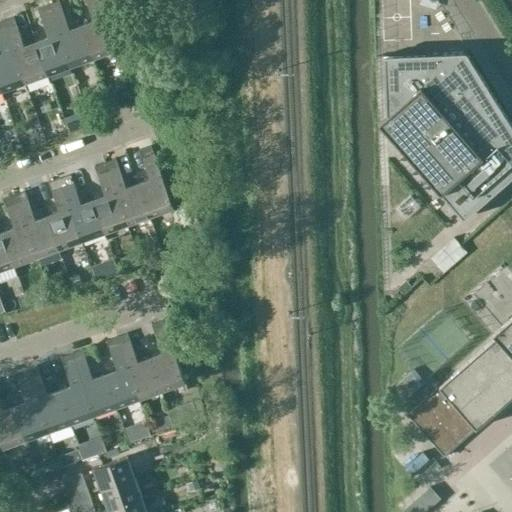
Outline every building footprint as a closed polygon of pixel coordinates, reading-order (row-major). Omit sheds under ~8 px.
[(86,0),(94,22),(82,26),(94,60),(118,51),(99,0),(86,0)] [(59,1),(49,4),(71,68),(94,60),(82,26),(70,31),(59,1)] [(49,76),(71,68),(49,4),(38,8),(49,38),(37,42),(49,76)] [(26,84),(49,76),(37,42),(25,47),(14,17),(3,21),(26,84)] [(0,83),(3,92),(26,84),(3,21),(0,22),(0,44),(3,54),(0,55),(0,83)] [(511,126),(465,51),(383,54),(386,116),(378,121),(463,219),(511,176),(511,126)] [(16,132),(35,129),(29,88),(9,92),(16,132)] [(150,178),(138,183),(150,217),(174,209),(152,146),(140,150),(150,178)] [(116,158),(105,162),(127,225),(150,217),(138,183),(126,187),(116,158)] [(127,225),(105,162),(94,166),(105,195),(93,199),(105,233),(127,225)] [(82,241),(105,233),(93,199),(81,203),(71,174),(60,178),(82,241)] [(59,211),(47,215),(59,249),(82,241),(60,178),(49,182),(59,211)] [(25,190),(14,194),(36,257),(59,249),(47,215),(35,219),(25,190)] [(14,227),(2,231),(14,265),(36,257),(14,194),(3,198),(14,227)] [(0,270),(14,265),(2,231),(0,232),(0,270)] [(25,298),(18,300),(21,309),(28,306),(25,298)] [(511,317),(492,335),(495,338),(439,386),(408,414),(444,456),(475,429),(511,396),(511,317)] [(162,353),(150,357),(162,389),(185,381),(163,319),(151,323),(162,353)] [(162,389),(150,357),(139,361),(128,332),(117,336),(139,398),(162,389)] [(116,369),(105,373),(117,406),(139,398),(117,336),(106,340),(116,369)] [(117,406),(105,373),(93,377),(82,348),(71,352),(94,414),(117,406)] [(71,385),(59,389),(71,422),(94,414),(71,352),(61,356),(71,385)] [(37,364),(26,368),(49,431),(71,422),(59,389),(47,394),(37,364)] [(49,431),(26,368),(15,372),(26,401),(14,405),(26,439),(49,431)] [(0,437),(3,447),(26,439),(14,405),(2,409),(0,403),(0,437)] [(126,437),(141,428),(136,419),(121,427),(126,437)] [(80,448),(59,455),(63,466),(84,458),(80,448)] [(127,456),(92,469),(100,490),(135,477),(127,456)] [(135,477),(100,490),(107,511),(142,498),(135,477)] [(77,490),(82,505),(92,501),(87,487),(77,490)] [(73,508),(82,505),(77,490),(67,494),(73,508)] [(147,511),(142,498),(107,511),(147,511)]
